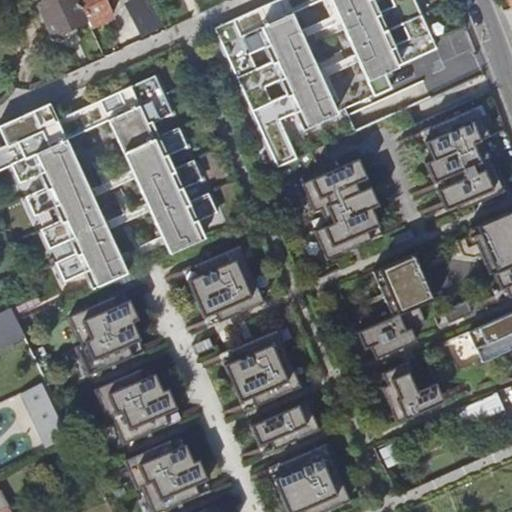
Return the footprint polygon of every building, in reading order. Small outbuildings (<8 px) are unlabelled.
[(85,19),(76,0),(43,0),(36,3),(51,35),(85,19)] [(78,0),(90,26),(111,17),(103,0),(78,0)] [(276,167),(295,158),(277,119),(293,112),(300,128),(335,112),(330,101),(335,98),(330,88),(325,90),(290,13),(294,12),(288,0),(278,0),(285,14),(239,35),(232,19),(212,28),(276,167)] [(278,0),(273,0),(232,19),(239,35),(285,14),(278,0)] [(307,0),(288,0),(294,12),(309,4),(307,0)] [(307,0),(309,4),(319,0),(328,0),(373,95),(393,86),(385,71),(435,48),(412,0),(307,0)] [(137,107),(107,120),(168,252),(202,237),(195,221),(215,212),(206,192),(186,201),(180,188),(200,179),(191,160),(171,169),(165,156),(185,147),(176,128),(156,137),(150,124),(170,114),(155,80),(130,91),(137,107)] [(137,107),(130,91),(100,104),(107,120),(137,107)] [(125,273),(47,102),(0,123),(0,133),(5,145),(0,146),(0,168),(9,165),(17,182),(37,173),(44,187),(24,196),(33,216),(53,206),(59,220),(38,229),(47,248),(68,239),(74,252),(53,262),(62,281),(83,272),(90,288),(125,273)] [(489,135),(476,106),(419,131),(431,158),(424,162),(444,208),(455,203),(458,210),(503,190),(481,138),(489,135)] [(356,158),(300,183),(313,212),(320,209),(326,225),(313,231),(326,260),(382,235),(370,207),(376,204),(356,158)] [(475,224),(495,271),(511,263),(511,215),(509,209),(475,224)] [(493,272),(495,271),(475,224),(468,227),(489,273),(493,272)] [(0,227),(0,258),(12,253),(0,227)] [(261,302),(237,245),(181,269),(205,325),(261,302)] [(408,253),(428,300),(435,297),(414,250),(408,253)] [(373,268),(393,315),(417,304),(428,300),(408,253),(373,268)] [(511,263),(495,271),(493,272),(498,285),(492,288),(497,301),(511,294),(511,263)] [(388,317),(393,315),(373,268),(368,270),(388,317)] [(135,324),(122,294),(66,319),(78,346),(73,349),(87,380),(143,354),(130,326),(135,324)] [(448,322),(472,312),(466,299),(451,306),(452,309),(444,313),(448,322)] [(388,317),(357,331),(364,347),(369,346),(375,358),(416,340),(410,328),(425,321),(417,304),(393,315),(388,317)] [(0,346),(23,336),(9,307),(0,310),(0,346)] [(511,310),(470,330),(483,359),(511,346),(511,310)] [(242,409),(298,385),(274,329),(218,354),(242,409)] [(212,347),(207,336),(198,340),(203,351),(212,347)] [(394,420),(440,399),(432,382),(419,388),(407,360),(379,372),(384,383),(378,385),(394,420)] [(160,396),(148,369),(93,394),(105,421),(110,419),(123,446),(178,421),(166,393),(160,396)] [(46,381),(22,392),(49,447),(73,435),(46,381)] [(495,393),(454,411),(460,426),(501,408),(495,393)] [(261,453),(316,428),(303,399),(248,424),(261,453)] [(191,465),(177,438),(123,465),(137,492),(141,489),(152,511),(164,511),(209,490),(195,463),(191,465)] [(318,511),(348,499),(323,442),(267,467),(287,511),(318,511)]
